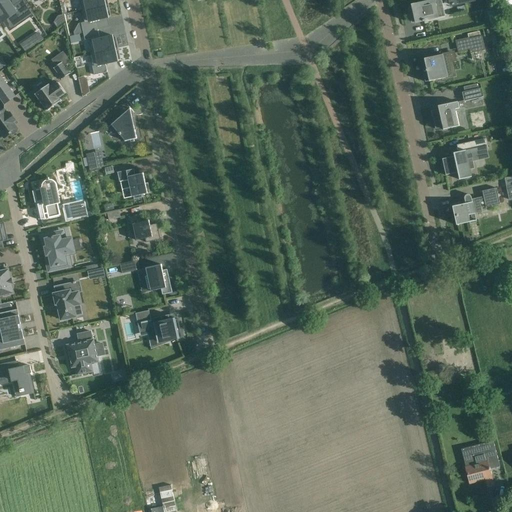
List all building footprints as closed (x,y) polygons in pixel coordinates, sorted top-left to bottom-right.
[(0,0),(0,16),(3,21),(8,18),(14,27),(32,15),(33,16),(22,0),(21,0),(13,6),(8,0),(0,0)] [(79,0),(82,11),(109,5),(107,0),(79,0)] [(410,11),(412,23),(416,22),(416,23),(423,22),(425,21),(438,18),(437,14),(444,12),(442,4),(440,5),(438,0),(431,0),(430,0),(430,1),(412,5),(412,6),(413,8),(414,11),(410,11)] [(85,23),(81,23),(83,33),(98,30),(96,21),(108,18),(108,17),(109,17),(111,16),(109,5),(82,11),(85,23)] [(98,30),(83,33),(85,40),(99,37),(98,30)] [(39,32),(20,45),(25,52),(44,39),(39,32)] [(485,51),(482,36),(467,39),(470,54),(485,51)] [(112,37),(89,42),(92,54),(118,48),(116,37),(114,37),(112,38),(112,37)] [(118,48),(92,54),(94,66),(92,66),(94,75),(107,73),(105,64),(118,62),(117,61),(119,60),(121,60),(118,48)] [(457,61),(455,53),(443,56),(443,55),(433,57),(434,61),(425,63),(425,64),(426,64),(427,70),(426,70),(423,71),(425,82),(429,82),(448,78),(448,77),(447,77),(445,69),(453,67),(452,62),(457,61)] [(67,59),(54,69),(62,80),(70,74),(64,66),(70,62),(67,59)] [(0,98),(4,104),(15,97),(0,75),(0,98)] [(51,87),(49,85),(35,94),(47,111),(61,101),(59,99),(66,94),(58,83),(51,87)] [(88,84),(80,85),(83,98),(90,93),(88,84)] [(483,97),(481,88),(462,93),(464,101),(463,101),(464,102),(483,97)] [(459,109),(457,102),(438,106),(439,110),(440,109),(441,112),(432,114),(436,129),(444,127),(444,129),(443,129),(443,130),(459,126),(455,110),(459,109)] [(130,109),(116,121),(116,122),(117,121),(119,133),(118,133),(125,141),(137,139),(135,130),(137,130),(133,113),(131,113),(130,109)] [(0,132),(4,139),(11,134),(12,135),(18,132),(17,130),(18,129),(14,123),(16,121),(10,113),(8,114),(4,110),(0,112),(0,132)] [(488,149),(486,139),(469,142),(471,153),(488,149)] [(468,159),(466,151),(454,153),(454,157),(451,158),(450,157),(442,159),(446,176),(458,173),(459,180),(472,177),(470,170),(475,169),(472,158),(468,159)] [(94,153),(86,155),(90,171),(97,169),(94,153)] [(127,170),(117,173),(120,182),(128,180),(132,197),(133,197),(134,199),(134,200),(144,197),(143,195),(151,193),(148,183),(146,184),(143,173),(135,175),(134,169),(127,171),(127,170)] [(69,172),(70,181),(83,179),(81,170),(69,172)] [(45,200),(37,202),(38,205),(40,217),(41,220),(46,219),(49,218),(49,216),(59,214),(60,216),(61,216),(59,210),(63,209),(66,223),(74,221),(70,205),(72,205),(72,204),(59,207),(55,191),(57,190),(58,190),(57,185),(55,183),(54,181),(51,180),(49,180),(49,178),(46,179),(47,180),(45,182),(43,183),(42,185),(42,188),(45,200)] [(500,205),(497,188),(483,191),(484,197),(472,200),(472,197),(471,196),(470,195),(469,195),(468,195),(467,195),(466,195),(465,196),(465,197),(465,198),(465,199),(466,204),(453,207),(454,211),(455,211),(458,224),(470,221),(468,215),(482,212),(481,208),(486,207),(486,208),(500,205)] [(74,221),(89,218),(85,202),(72,205),(70,205),(74,221)] [(119,211),(107,214),(109,220),(121,218),(119,211)] [(129,217),(130,226),(133,225),(136,241),(145,239),(146,243),(161,240),(157,224),(150,225),(149,221),(141,222),(139,215),(129,217)] [(41,236),(45,256),(49,271),(66,268),(63,255),(74,252),(74,250),(80,249),(78,240),(72,242),(71,239),(65,241),(63,232),(41,236)] [(122,274),(140,270),(138,260),(120,264),(122,274)] [(161,265),(146,268),(151,292),(161,289),(163,295),(173,293),(167,270),(163,271),(161,265)] [(10,278),(9,270),(0,271),(0,296),(3,295),(3,297),(10,295),(10,294),(14,293),(12,284),(13,284),(11,278),(10,278)] [(61,320),(63,320),(64,321),(71,320),(70,318),(76,317),(76,316),(82,315),(80,304),(81,304),(78,293),(71,294),(68,283),(54,287),(55,294),(54,294),(56,304),(58,304),(59,311),(58,311),(59,319),(61,318),(61,320)] [(21,324),(17,310),(0,313),(0,328),(3,340),(0,340),(0,350),(25,345),(22,330),(20,331),(18,325),(21,324)] [(161,317),(154,319),(154,320),(151,321),(149,311),(136,314),(138,325),(142,324),(142,326),(143,326),(144,332),(156,329),(159,342),(171,339),(171,342),(182,337),(178,319),(175,320),(174,319),(173,319),(172,315),(169,316),(169,315),(161,317)] [(91,332),(78,335),(80,344),(68,346),(72,368),(76,367),(78,375),(92,372),(90,364),(98,362),(97,357),(105,355),(102,344),(94,346),(93,341),(91,332)] [(511,374),(511,358),(497,362),(500,377),(511,374)] [(0,380),(0,381),(1,383),(13,381),(14,381),(19,379),(20,386),(21,390),(20,390),(20,393),(22,392),(23,395),(34,392),(30,376),(30,374),(32,373),(30,366),(18,369),(16,361),(9,363),(10,367),(2,369),(2,365),(1,365),(0,365),(0,380)] [(436,370),(428,372),(430,381),(438,379),(436,370)] [(487,487),(494,485),(490,470),(500,467),(493,441),(488,443),(488,445),(484,447),(485,452),(473,456),(463,457),(465,464),(468,464),(469,467),(465,468),(469,484),(470,484),(469,481),(481,478),(481,481),(485,480),(487,487)] [(199,466),(187,468),(191,487),(179,489),(181,501),(205,497),(199,466)]
